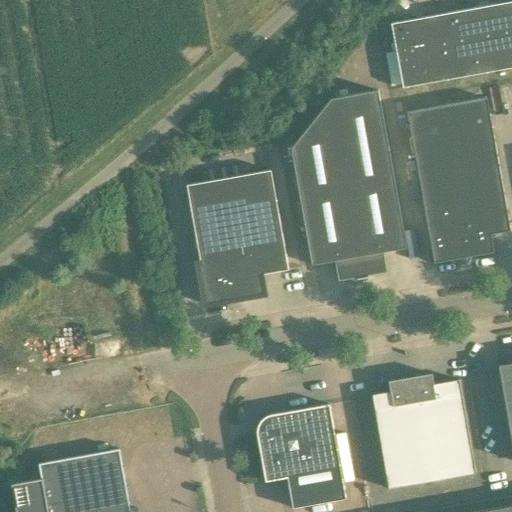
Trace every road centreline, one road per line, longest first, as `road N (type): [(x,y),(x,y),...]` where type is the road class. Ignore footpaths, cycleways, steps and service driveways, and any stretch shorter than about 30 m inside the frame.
road 1 (unclassified): [(225,511),(206,406),(219,357),(511,305)]
road 2 (unclassified): [(0,261),(298,0)]
